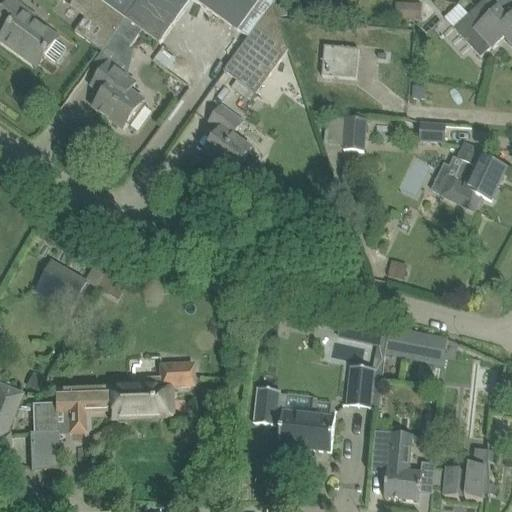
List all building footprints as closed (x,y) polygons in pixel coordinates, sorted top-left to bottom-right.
[(36,17),(13,0),(11,0),(0,16),(0,20),(10,28),(0,42),(38,69),(46,57),(57,65),(68,50),(57,42),(59,40),(33,21),(36,17)] [(67,0),(73,4),(76,7),(74,10),(86,18),(76,33),(104,53),(107,48),(127,21),(141,0),(277,0),(278,0),(67,0)] [(141,0),(127,21),(143,33),(161,46),(193,0),(239,33),(248,40),(273,6),(278,0),(277,0),(141,0)] [(487,0),(486,0),(454,30),(481,59),(492,49),(493,49),(505,38),(511,46),(511,2),(510,0),(498,12),(487,0)] [(397,4),(396,20),(421,21),(422,5),(397,4)] [(231,65),(225,73),(258,97),(289,53),(273,6),(248,40),(231,65)] [(127,21),(107,48),(123,60),(130,49),(143,33),(127,21)] [(325,48),(323,79),(327,79),(357,81),(359,50),(329,48),(325,48)] [(137,85),(127,78),(109,66),(93,88),(104,96),(94,110),(124,132),(145,103),(131,93),(137,85)] [(414,89),(414,100),(425,101),(426,89),(414,89)] [(222,108),(221,108),(209,125),(220,133),(204,155),(233,176),(245,160),(252,150),(234,136),(243,123),(222,108)] [(365,153),(367,121),(346,120),(344,152),(365,153)] [(446,127),(422,125),(420,143),(445,145),(446,127)] [(507,172),(483,161),(486,157),(466,148),(460,162),(464,164),(455,182),(446,200),(475,213),(483,199),(492,204),(507,172)] [(242,199),(264,207),(265,205),(273,185),(250,177),(242,199)] [(318,201),(307,208),(313,217),(324,210),(318,201)] [(53,264),(36,294),(71,313),(88,283),(53,264)] [(391,268),(389,278),(404,282),(407,272),(391,268)] [(107,275),(99,289),(109,295),(117,281),(107,275)] [(342,331),(340,339),(379,347),(376,364),(385,366),(387,355),(388,349),(389,332),(390,329),(344,319),(342,331)] [(388,349),(387,355),(397,357),(443,365),(447,342),(448,340),(390,329),(389,332),(388,349)] [(56,406),(53,406),(33,407),(35,435),(30,435),(32,472),(58,470),(57,434),(85,433),(84,413),(111,412),(111,420),(173,418),(171,387),(193,386),(192,366),(160,367),(160,379),(146,379),(146,387),(55,391),(56,406)] [(375,371),(352,369),(348,407),(371,409),(375,371)] [(32,372),(26,385),(37,390),(43,377),(32,372)] [(0,462),(10,462),(9,436),(5,436),(21,396),(0,387),(0,462)] [(283,413),(283,415),(278,415),(281,393),(259,390),(255,425),(277,428),(278,426),(282,426),(279,448),(332,455),(336,419),(283,413)] [(376,438),(372,475),(386,476),(384,501),(420,504),(421,495),(433,496),(435,464),(424,463),(423,476),(408,474),(411,441),(376,438)] [(495,453),(476,451),(474,468),(470,467),(469,475),(462,474),(462,472),(448,470),(447,478),(445,498),(459,500),(459,497),(466,498),(466,501),(483,503),(483,496),(494,497),(495,487),(491,486),(490,463),(494,463),(495,453)]
